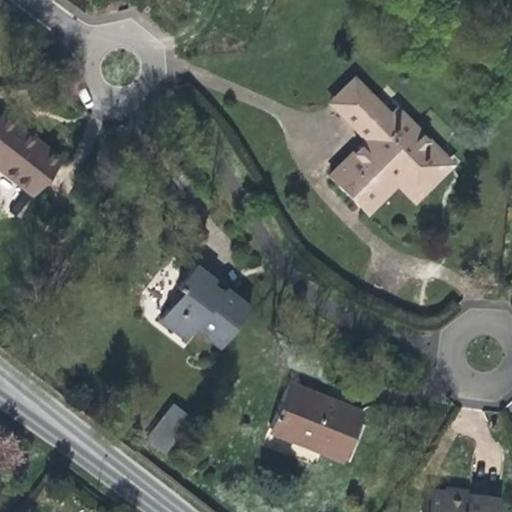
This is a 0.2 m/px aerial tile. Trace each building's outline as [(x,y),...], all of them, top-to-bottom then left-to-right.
[(330,102),(340,111),(362,89),(353,80),(330,102)] [(419,192),(449,163),(396,109),(389,116),(362,89),(340,111),(367,139),(371,143),(365,148),(361,144),(329,176),(358,206),(389,174),(391,173),(386,169),(392,164),(419,192)] [(3,111),(0,115),(0,168),(31,193),(59,158),(32,137),(32,138),(24,131),(16,125),(18,122),(3,111)] [(371,143),(367,139),(364,141),(361,144),(365,148),(371,143)] [(391,173),(389,174),(358,206),(364,212),(396,181),(413,199),(419,192),(392,164),(386,169),(391,173)] [(111,205),(99,197),(91,209),(102,218),(111,205)] [(219,346),(250,307),(237,297),(233,301),(220,291),(190,267),(176,286),(181,290),(159,318),(185,338),(195,326),(219,346)] [(224,287),(220,291),(233,301),(237,297),(230,291),(224,287)] [(305,445),(343,460),(362,413),(324,397),(323,399),(318,397),(287,385),(269,428),(306,443),(305,445)] [(163,452),(191,417),(174,403),(146,439),(163,452)] [(424,488),(421,511),(496,511),(499,498),(471,494),(465,494),(466,488),(444,485),(443,491),(424,488)]
